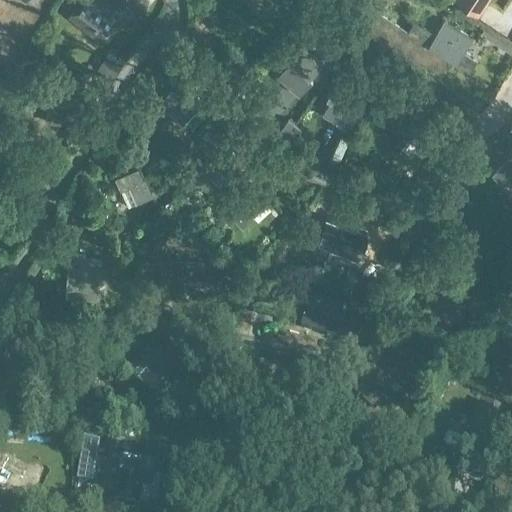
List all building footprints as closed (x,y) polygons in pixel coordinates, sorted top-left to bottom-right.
[(71,13),(67,17),(102,45),(105,41),(106,41),(117,27),(121,22),(93,0),(79,0),(70,12),(71,13)] [(132,0),(143,8),(147,3),(148,4),(151,0),(132,0)] [(488,0),(456,0),(455,2),(478,17),(488,0)] [(456,65),(456,64),(469,72),(476,60),(464,52),(472,39),(444,22),(434,37),(414,24),(408,32),(366,4),(349,32),(391,59),(403,67),(409,56),(442,77),(451,62),(456,65)] [(309,78),(322,63),(298,44),(283,62),(287,64),(276,77),(300,96),(312,81),(309,78)] [(178,80),(158,104),(169,113),(170,112),(183,124),(195,111),(200,116),(217,97),(207,89),(200,97),(185,84),(190,78),(177,67),(171,74),(178,80)] [(329,101),(322,113),(348,129),(357,113),(353,111),(363,94),(337,79),(325,99),(329,101)] [(43,84),(42,104),(47,104),(47,123),(59,124),(59,117),(76,118),(76,112),(77,113),(78,98),(57,97),(58,85),(43,84)] [(387,108),(370,133),(400,153),(417,128),(387,108)] [(511,157),(492,176),(502,186),(510,179),(511,179),(511,157)] [(136,158),(109,171),(125,204),(152,191),(136,158)] [(220,167),(213,172),(221,182),(228,176),(220,167)] [(21,179),(0,181),(0,223),(8,222),(7,210),(24,207),(21,179)] [(228,198),(223,202),(230,209),(228,211),(241,226),(254,214),(268,202),(247,180),(239,187),(235,183),(224,193),(228,198)] [(291,215),(279,227),(284,232),(296,220),(291,215)] [(369,235),(330,217),(315,249),(326,254),(331,244),(359,257),(369,235)] [(159,237),(130,226),(123,241),(153,252),(159,237)] [(173,227),(163,244),(181,252),(189,235),(173,227)] [(100,257),(69,255),(66,297),(96,300),(100,257)] [(202,280),(202,277),(203,263),(171,261),(169,291),(183,292),(183,284),(204,286),(204,280),(202,280)] [(430,294),(419,318),(447,330),(462,296),(447,290),(443,300),(430,294)] [(311,297),(301,328),(338,340),(348,310),(311,297)] [(0,356),(2,358),(0,362),(0,386),(6,376),(22,385),(34,364),(0,344),(0,356)] [(152,345),(128,373),(137,381),(146,370),(160,382),(175,365),(152,345)] [(249,362),(244,391),(291,400),(297,372),(249,362)] [(374,371),(354,394),(372,409),(382,397),(396,409),(405,398),(374,371)] [(480,403),(465,436),(491,448),(501,424),(504,425),(509,416),(480,403)] [(90,418),(91,407),(78,406),(78,417),(90,418)] [(99,442),(84,440),(77,481),(92,483),(99,442)] [(152,481),(152,477),(161,479),(162,472),(165,451),(157,450),(158,447),(125,441),(125,444),(112,442),(109,460),(122,462),(115,500),(137,504),(141,479),(152,481)] [(304,450),(274,450),(275,500),(295,500),(294,472),(303,472),(303,464),(305,464),(304,450)] [(215,476),(210,484),(213,486),(220,491),(236,501),(245,486),(257,467),(231,451),(230,452),(215,476)] [(29,453),(8,454),(9,476),(30,474),(31,492),(50,491),(48,452),(29,453)] [(351,460),(350,485),(373,485),(373,460),(351,460)] [(463,511),(467,481),(444,478),(439,511),(463,511)]
